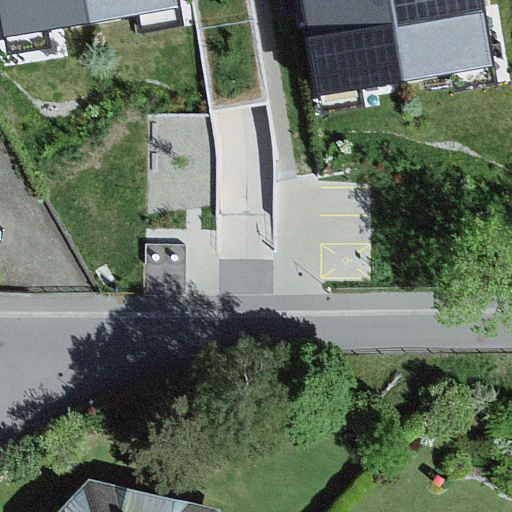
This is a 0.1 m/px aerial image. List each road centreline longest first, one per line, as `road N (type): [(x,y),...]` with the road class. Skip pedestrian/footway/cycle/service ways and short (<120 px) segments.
road 1 (residential): [(16,375),(244,327),(511,327)]
road 2 (unknown): [(244,144),(226,0)]
